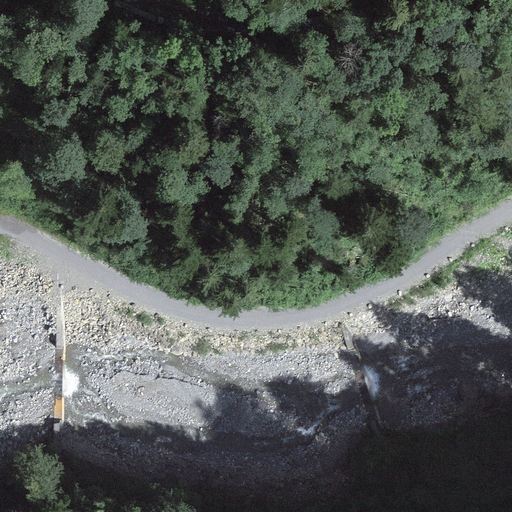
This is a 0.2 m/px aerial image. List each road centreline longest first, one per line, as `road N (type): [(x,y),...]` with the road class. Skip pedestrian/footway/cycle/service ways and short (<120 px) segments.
road 1 (track): [(0,222),(164,306),(269,321),(366,297),(511,212)]
road 2 (track): [(309,0),(213,17),(139,0)]
